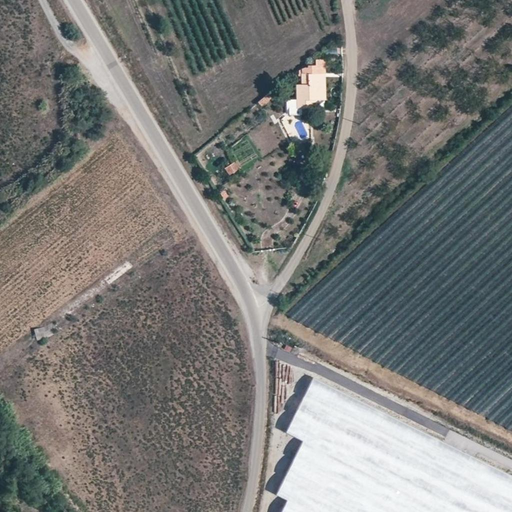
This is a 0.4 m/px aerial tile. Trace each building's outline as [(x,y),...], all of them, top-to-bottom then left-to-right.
[(297,100),(297,108),(315,108),(315,100),(324,99),(322,76),(321,64),(307,65),(307,73),(300,73),(301,85),(296,85),(297,100)] [(273,97),(289,84),(286,80),(270,93),(273,97)] [(297,108),(297,100),(287,100),(288,106),(290,106),(290,114),(302,114),(302,108),(297,108)] [(225,167),(228,175),(241,171),(238,162),(225,167)] [(52,325),(34,328),(36,339),(54,335),(52,325)] [(285,430),(302,439),(452,511),(511,511),(511,474),(311,377),(285,430)] [(452,511),(302,439),(276,492),(286,497),(316,511),(452,511)] [(316,511),(286,497),(278,511),(316,511)]
